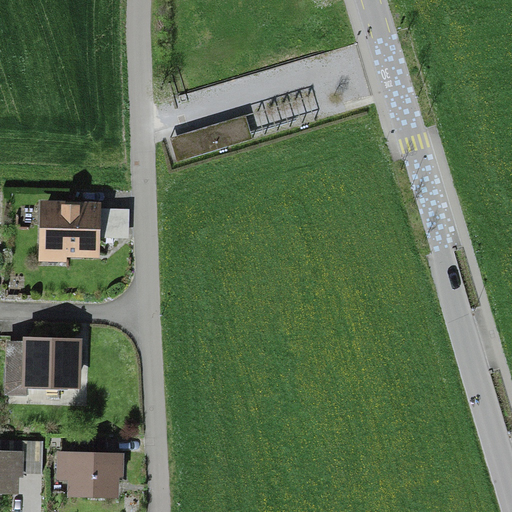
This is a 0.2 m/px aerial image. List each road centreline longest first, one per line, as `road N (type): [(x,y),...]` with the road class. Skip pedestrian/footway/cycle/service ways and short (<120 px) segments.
road 1 (residential): [(141,0),(159,511)]
road 2 (residential): [(370,0),(511,491)]
road 3 (track): [(128,180),(0,177)]
